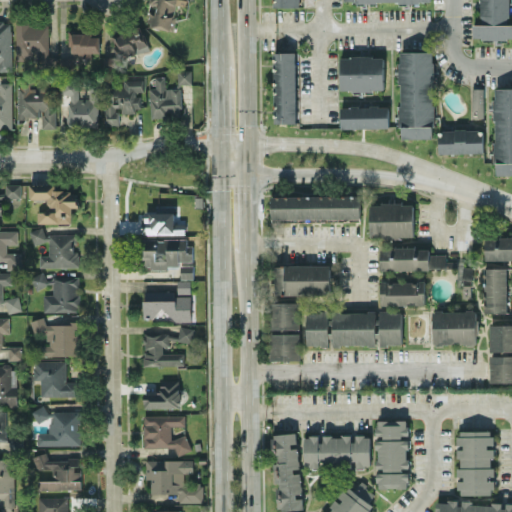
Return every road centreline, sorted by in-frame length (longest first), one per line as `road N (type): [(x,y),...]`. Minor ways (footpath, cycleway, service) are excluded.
road 1 (secondary): [(216,144),(220,511)]
road 2 (residential): [(117,511),(107,157)]
road 3 (secondary): [(249,511),(249,255)]
road 4 (residential): [(216,144),(248,175),(439,182)]
road 5 (residential): [(439,182),(416,166),(352,147),(216,144)]
road 6 (secondary): [(248,175),(246,0)]
